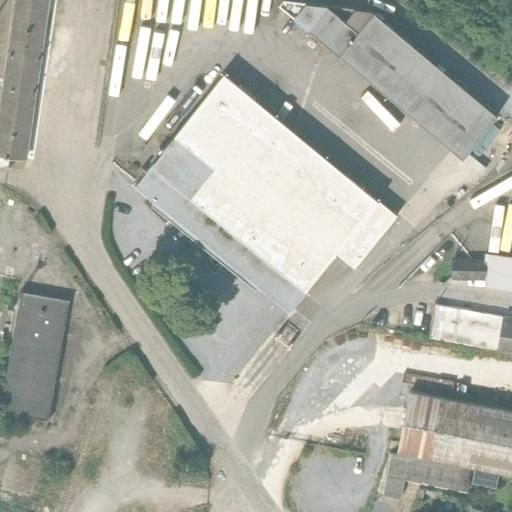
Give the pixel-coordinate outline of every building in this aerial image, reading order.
[(27,162),(50,0),(13,0),(0,95),(0,171),(7,173),(9,159),(27,162)] [(490,122),(370,18),(353,39),(323,14),(300,12),(288,26),(454,165),(490,122)] [(397,218),(223,76),(135,186),(153,201),(151,204),(256,290),(258,287),(289,313),(335,255),(354,270),(397,218)] [(511,258),(486,255),(485,262),(455,258),(452,279),(477,282),(476,288),(511,292),(511,258)] [(69,301),(20,292),(0,404),(0,413),(48,422),(69,301)] [(511,319),(433,305),(427,341),(511,356),(511,319)] [(511,413),(479,407),(409,393),(396,454),(474,470),(480,472),(495,475),(511,478),(511,413)] [(386,478),(403,482),(418,485),(430,487),(465,494),(469,471),(391,455),(386,478)] [(480,472),(474,470),(471,482),(493,487),(495,475),(480,472)] [(403,482),(386,478),(381,495),(385,496),(399,499),(403,482)] [(430,487),(418,485),(415,501),(421,503),(423,492),(463,503),(465,494),(430,487)] [(401,497),(397,511),(410,511),(413,500),(401,497)]
